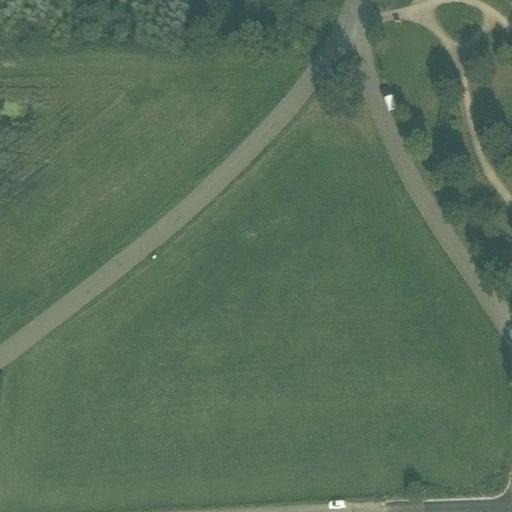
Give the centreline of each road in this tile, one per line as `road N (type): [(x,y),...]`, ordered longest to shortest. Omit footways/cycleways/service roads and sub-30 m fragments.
road 1 (unclassified): [(356,19),(232,170),(0,359)]
road 2 (residential): [(511,336),(405,168),(373,98),(356,19)]
